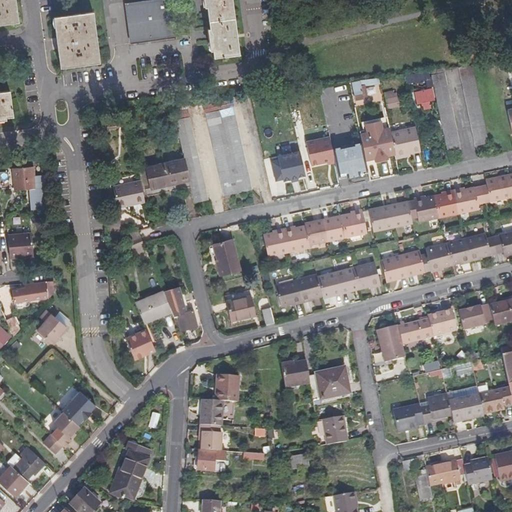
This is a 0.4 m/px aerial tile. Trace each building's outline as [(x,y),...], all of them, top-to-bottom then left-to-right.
[(0,0),(0,25),(21,22),(17,0),(0,0)] [(132,41),(153,38),(151,28),(172,25),(169,0),(127,5),(132,41)] [(206,0),(215,59),(240,55),(232,0),(206,0)] [(100,63),(94,13),(55,18),(61,69),(100,63)] [(151,28),(153,38),(174,36),(172,25),(151,28)] [(511,59),(505,60),(498,61),(499,68),(511,66),(511,59)] [(473,66),(460,69),(476,146),(489,143),(473,66)] [(428,74),(408,78),(410,86),(430,81),(428,74)] [(431,76),(447,153),(461,150),(445,74),(431,76)] [(350,81),(351,101),(365,99),(364,86),(378,84),(378,78),(350,81)] [(431,90),(413,94),(416,106),(420,105),(422,112),(429,110),(428,103),(434,103),(431,90)] [(0,116),(13,115),(10,91),(0,91),(0,116)] [(398,95),(386,97),(389,110),(401,108),(398,95)] [(235,99),(206,106),(208,113),(237,107),(235,99)] [(177,112),(175,112),(176,120),(192,117),(190,109),(189,109),(188,104),(175,106),(177,112)] [(236,108),(210,114),(227,196),(254,191),(236,108)] [(192,118),(178,120),(196,203),(209,200),(192,118)] [(363,144),(366,160),(376,158),(377,162),(388,159),(387,156),(396,154),(391,133),(391,130),(383,131),(381,123),(367,127),(369,135),(361,136),(363,144)] [(312,168),(336,163),(333,150),(328,127),(305,132),(312,168)] [(410,153),(420,151),(416,128),(391,133),(396,154),(396,156),(410,153)] [(363,144),(333,150),(336,163),(339,177),(348,176),(349,179),(360,176),(360,173),(369,171),(366,160),(363,144)] [(306,176),(301,152),(278,157),(279,161),(272,162),(276,182),(283,180),(284,182),(291,180),(298,179),(299,179),(298,178),(306,176)] [(152,191),(190,182),(186,160),(147,169),(152,191)] [(47,208),(44,183),(33,184),(32,167),(12,169),(14,190),(29,189),(31,210),(47,208)] [(511,198),(506,176),(487,181),(488,185),(491,202),(511,198)] [(145,204),(141,182),(113,188),(114,196),(111,197),(111,202),(115,201),(117,209),(145,204)] [(488,185),(480,187),(484,204),(491,202),(488,185)] [(484,204),(480,187),(475,188),(479,205),(484,204)] [(453,193),(458,214),(480,209),(479,205),(475,188),(465,190),(453,193)] [(435,197),(440,218),(458,214),(453,193),(443,195),(435,197)] [(422,222),(440,218),(435,197),(427,199),(416,201),(420,217),(422,222)] [(416,201),(408,203),(412,219),(420,217),(416,201)] [(408,203),(389,207),(394,228),(413,224),(412,219),(408,203)] [(389,207),(369,211),(373,233),(394,228),(389,207)] [(350,215),(341,217),(346,238),(367,234),(362,213),(350,215)] [(346,238),(341,217),(323,221),(327,242),(346,238)] [(116,219),(104,219),(105,239),(117,236),(116,219)] [(309,246),(327,242),(323,221),(304,225),(305,227),(309,246)] [(284,232),(289,253),(310,249),(309,246),(305,227),(294,230),(284,232)] [(138,232),(125,234),(134,257),(147,253),(144,246),(141,239),(138,232)] [(268,258),(289,253),(284,232),(273,235),(262,237),(268,258)] [(505,257),(511,254),(511,232),(499,236),(503,251),(505,257)] [(8,235),(10,257),(34,255),(32,233),(8,235)] [(470,260),(481,257),(492,255),(488,239),(486,234),(465,240),(470,260)] [(493,237),(497,253),(503,251),(499,236),(493,237)] [(492,255),(497,253),(493,237),(488,239),(492,255)] [(218,264),(215,265),(218,277),(239,272),(231,240),(213,245),(217,261),(218,264)] [(447,244),(452,265),(460,263),(470,260),(465,240),(447,244)] [(443,267),(452,265),(447,244),(427,249),(427,254),(432,270),(443,267)] [(150,256),(158,254),(156,248),(149,250),(150,256)] [(402,256),(407,276),(425,271),(421,255),(420,251),(402,256)] [(421,255),(425,271),(432,270),(427,254),(421,255)] [(380,261),(386,281),(407,276),(402,256),(380,261)] [(353,268),(358,288),(368,286),(379,284),(373,263),(353,268)] [(353,268),(335,272),(340,293),(358,288),(353,268)] [(321,294),(322,297),(340,293),(335,272),(317,277),(321,294)] [(261,275),(263,283),(269,281),(267,274),(261,275)] [(316,276),(295,281),(300,299),(311,297),(321,294),(317,277),(316,276)] [(300,299),(295,281),(275,286),(280,305),(289,302),(300,299)] [(45,284),(32,285),(32,288),(13,289),(14,301),(47,299),(47,291),(45,291),(45,284)] [(180,289),(164,293),(172,313),(174,317),(179,316),(182,327),(195,324),(195,323),(192,313),(186,314),(180,289)] [(172,313),(164,293),(136,305),(144,324),(172,313)] [(249,297),(225,303),(229,322),(254,316),(249,297)] [(511,319),(511,298),(490,305),(494,322),(495,324),(511,319)] [(490,305),(489,303),(457,312),(462,329),(494,322),(490,305)] [(269,308),(273,324),(284,320),(280,305),(269,308)] [(261,310),(265,326),(273,324),(269,308),(261,310)] [(48,310),(42,317),(46,322),(39,330),(53,344),(68,328),(48,310)] [(452,310),(427,316),(428,318),(432,337),(457,331),(452,310)] [(6,321),(14,337),(20,330),(15,318),(6,321)] [(432,337),(428,318),(396,326),(401,344),(432,337)] [(195,324),(182,327),(183,333),(196,330),(195,324)] [(396,326),(396,325),(374,330),(383,362),(404,357),(401,344),(396,326)] [(0,349),(9,340),(5,336),(7,333),(0,327),(0,349)] [(155,353),(146,332),(125,341),(133,360),(146,354),(147,356),(155,353)] [(22,346),(17,341),(9,349),(14,354),(22,346)] [(511,351),(503,354),(511,386),(511,388),(511,351)] [(479,353),(471,355),(472,361),(481,358),(479,353)] [(481,360),(471,362),(473,372),(483,370),(481,360)] [(305,361),(279,366),(283,387),(309,383),(307,375),(305,361)] [(456,376),(468,372),(466,363),(454,367),(456,376)] [(449,368),(441,370),(443,380),(452,377),(449,368)] [(307,375),(309,383),(311,399),(347,393),(342,369),(307,375)] [(217,385),(216,401),(223,402),(236,403),(237,378),(215,376),(215,385),(217,385)] [(425,387),(416,389),(419,397),(438,393),(436,384),(430,386),(429,383),(424,384),(425,387)] [(511,388),(511,386),(479,394),(484,414),(507,408),(506,405),(511,403),(511,388)] [(67,413),(80,425),(85,419),(94,410),(98,406),(82,391),(65,411),(67,413)] [(479,394),(479,393),(449,401),(452,415),(454,423),(464,421),(464,419),(477,416),(477,417),(484,416),(484,414),(479,394)] [(449,401),(447,395),(428,400),(429,405),(421,407),(425,423),(425,425),(443,420),(443,417),(452,415),(449,401)] [(216,401),(202,401),(200,426),(220,427),(221,427),(223,402),(216,401)] [(425,423),(421,407),(420,404),(392,410),(397,431),(417,426),(417,424),(425,423)] [(146,423),(155,426),(160,412),(151,409),(146,423)] [(94,410),(85,419),(87,421),(95,412),(94,410)] [(77,432),(82,427),(80,425),(67,413),(56,424),(61,429),(54,435),(66,446),(68,448),(74,441),(72,438),(77,432)] [(345,436),(342,415),(322,419),(326,446),(342,443),(341,436),(345,436)] [(220,427),(200,426),(199,433),(201,433),(201,441),(200,450),(203,450),(213,451),(221,452),(222,434),(219,434),(220,427)] [(262,437),(263,430),(253,429),(253,436),(262,437)] [(59,454),(66,446),(54,435),(47,443),(59,454)] [(37,474),(47,463),(29,447),(22,455),(26,458),(24,461),(19,455),(10,464),(13,467),(29,481),(36,474),(37,474)] [(200,450),(198,450),(196,471),(213,471),(212,473),(223,473),(224,452),(221,452),(213,451),(213,454),(203,453),(203,450),(200,450)] [(149,460),(130,453),(127,460),(130,461),(122,481),(116,479),(113,486),(119,488),(116,494),(123,497),(124,495),(134,499),(149,460)] [(244,453),(241,453),(241,460),(261,461),(262,454),(261,454),(252,454),(244,453)] [(511,453),(493,458),(498,479),(511,476),(511,453)] [(305,455),(290,457),(291,467),(307,465),(305,455)] [(470,463),(462,465),(466,483),(491,477),(486,457),(469,461),(470,463)] [(416,459),(402,462),(403,467),(412,468),(417,467),(416,459)] [(455,463),(425,469),(425,471),(429,488),(441,485),(459,482),(455,463)] [(18,498),(31,483),(29,481),(13,467),(1,481),(18,498)] [(417,491),(429,488),(425,471),(417,473),(418,477),(414,478),(417,491)] [(417,491),(419,501),(431,498),(429,488),(417,491)] [(84,492),(71,507),(76,511),(94,511),(99,506),(84,492)] [(354,502),(353,493),(332,496),(334,511),(354,511),(353,502),(354,502)] [(217,511),(218,502),(201,500),(200,511),(217,511)]
